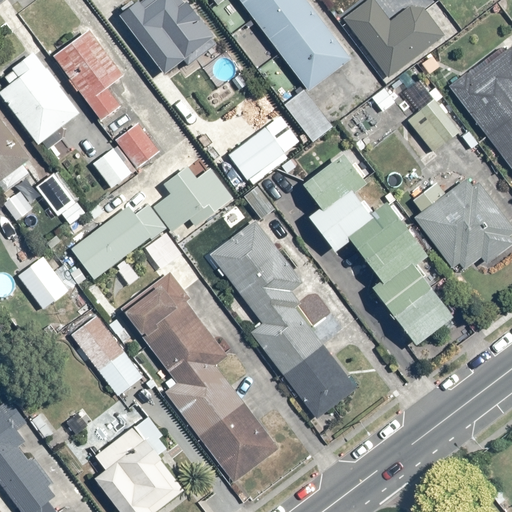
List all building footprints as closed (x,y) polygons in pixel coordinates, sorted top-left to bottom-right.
[(135,3),(117,17),(160,74),(212,35),(185,0),(182,0),(175,6),(170,0),(149,0),(139,8),(135,3)] [(257,0),(303,64),(354,28),(333,0),(257,0)] [(511,50),(495,28),(451,62),(511,141),(511,50)] [(120,77),(87,30),(51,55),(97,122),(124,103),(110,84),(120,77)] [(432,51),(418,63),(427,75),(442,63),(432,51)] [(0,95),(36,144),(41,140),(49,150),(63,139),(56,129),(77,113),(31,52),(2,74),(9,82),(0,88),(0,95)] [(404,139),(418,159),(429,150),(431,152),(458,131),(437,102),(442,99),(433,87),(428,91),(419,78),(403,90),(418,111),(407,120),(415,131),(404,139)] [(370,96),(380,112),(395,102),(385,86),(370,96)] [(294,135),(259,89),(208,128),(179,89),(165,100),(233,189),(244,181),(248,186),(287,157),(279,147),(294,135)] [(0,188),(4,194),(28,175),(20,165),(28,159),(0,121),(0,188)] [(115,145),(133,169),(158,151),(136,122),(112,140),(115,145)] [(133,169),(115,145),(91,163),(109,188),(133,169)] [(362,185),(339,154),(297,186),(316,210),(304,218),(330,253),(346,241),(378,284),(369,291),(410,346),(449,316),(411,265),(423,256),(384,204),(367,216),(350,194),(362,185)] [(142,196),(165,227),(170,233),(190,218),(195,225),(232,197),(210,168),(194,180),(184,166),(142,196)] [(57,216),(62,213),(70,223),(83,213),(51,173),(33,187),(57,216)] [(483,264),(511,243),(506,236),(511,232),(511,230),(474,179),(468,184),(463,178),(413,215),(450,266),(455,262),(461,270),(478,257),(483,264)] [(276,207),(260,183),(242,196),(258,219),(276,207)] [(33,207),(21,190),(2,203),(15,221),(33,207)] [(140,277),(124,255),(139,243),(159,271),(182,254),(163,229),(165,227),(142,196),(69,249),(91,279),(111,264),(127,286),(140,277)] [(302,282),(256,220),(209,255),(260,324),(249,331),(314,419),(355,389),(293,306),(299,301),(291,290),(302,282)] [(67,290),(43,256),(16,275),(41,309),(67,290)] [(226,356),(166,274),(117,310),(138,339),(141,337),(176,384),(164,393),(231,483),(276,450),(214,365),(226,356)] [(142,377),(95,314),(69,334),(116,396),(142,377)] [(57,511),(48,499),(56,494),(17,442),(20,440),(0,413),(0,486),(19,511),(57,511)] [(164,433),(148,413),(92,455),(103,470),(91,479),(116,511),(152,511),(181,490),(155,456),(164,449),(156,439),(164,433)]
